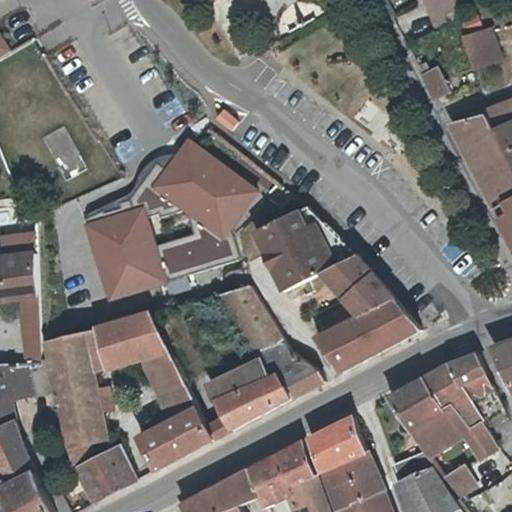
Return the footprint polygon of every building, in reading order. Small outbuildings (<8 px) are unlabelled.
[(421,0),(434,32),(460,22),(452,0),(421,0)] [(473,72),(504,63),(491,30),(462,40),(473,72)] [(0,35),(0,55),(9,50),(0,35)] [(435,101),(451,94),(450,91),(455,88),(451,79),(445,81),(439,70),(422,77),(435,101)] [(226,110),(217,122),(233,132),(241,120),(226,110)] [(446,128),(491,212),(511,202),(511,174),(490,135),(483,121),(470,123),(446,128)] [(511,174),(511,124),(490,135),(511,174)] [(127,205),(88,217),(111,299),(242,260),(229,218),(256,191),(190,142),(170,172),(159,164),(127,205)] [(511,202),(491,212),(511,252),(511,202)] [(279,292),(336,258),(315,220),(306,223),(299,207),(249,230),(279,292)] [(0,251),(0,302),(18,300),(21,335),(39,334),(32,248),(0,251)] [(353,314),(397,299),(356,252),(317,272),(353,314)] [(219,295),(256,356),(203,382),(226,429),(324,381),(318,370),(289,350),(250,285),(219,295)] [(397,299),(353,314),(384,347),(421,328),(397,299)] [(147,308),(92,325),(97,372),(147,358),(168,354),(147,308)] [(338,372),(384,347),(353,314),(335,321),(313,333),(338,372)] [(100,390),(97,374),(97,372),(92,325),(42,341),(50,343),(72,451),(75,460),(78,467),(125,447),(123,440),(110,446),(109,444),(94,451),(92,443),(110,439),(105,411),(116,408),(111,387),(100,390)] [(42,361),(39,334),(21,335),(24,358),(42,361)] [(511,335),(486,344),(511,393),(511,392),(511,335)] [(446,361),(421,374),(447,404),(464,436),(485,419),(489,424),(509,413),(475,350),(446,361)] [(214,440),(168,354),(147,358),(166,417),(133,435),(150,471),(214,440)] [(44,364),(17,368),(9,368),(7,365),(0,365),(0,403),(7,424),(0,427),(0,444),(5,455),(14,473),(41,473),(28,447),(16,398),(50,394),(44,364)] [(447,404),(421,374),(385,394),(421,447),(445,418),(440,408),(447,404)] [(431,459),(464,436),(447,404),(440,408),(445,418),(421,447),(423,452),(431,459)] [(304,436),(318,473),(364,452),(351,413),(304,436)] [(485,419),(464,436),(479,454),(481,453),(501,444),(489,424),(485,419)] [(287,497),(291,511),(331,511),(318,473),(304,436),(245,467),(258,496),(262,508),(287,497)] [(125,447),(78,467),(97,501),(139,479),(125,447)] [(370,449),(364,452),(380,491),(387,489),(370,449)] [(318,473),(331,511),(333,511),(380,491),(364,452),(318,473)] [(463,511),(445,478),(449,476),(444,470),(443,468),(431,459),(423,452),(393,464),(402,479),(394,483),(405,511),(463,511)] [(457,488),(474,476),(462,458),(444,470),(449,476),(457,488)] [(240,511),(237,504),(258,496),(245,467),(177,502),(182,511),(240,511)] [(14,473),(0,481),(0,511),(58,511),(41,473),(14,473)] [(333,511),(395,511),(387,489),(380,491),(333,511)]
